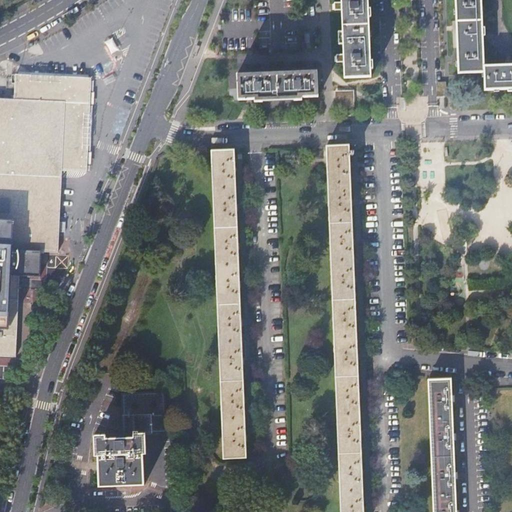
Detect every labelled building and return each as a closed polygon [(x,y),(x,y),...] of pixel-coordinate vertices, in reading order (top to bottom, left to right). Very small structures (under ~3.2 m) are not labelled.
[(341,0),(342,2),(342,11),(342,12),(344,54),(344,62),(344,63),(345,78),(371,77),(371,71),(373,71),(372,61),(370,61),(369,17),(371,17),(370,10),(368,10),(368,0),(341,0)] [(455,0),(456,21),(457,37),(458,73),(484,72),(485,90),(508,89),(508,91),(511,91),(511,63),(509,64),(485,65),(484,37),(486,37),(486,26),(483,27),(482,0),(455,0)] [(318,97),(317,72),(238,75),(239,100),(253,100),(255,99),(255,102),(263,102),(262,99),(268,99),(288,98),(295,98),(295,101),(302,100),(302,98),(318,97)] [(15,109),(10,108),(0,108),(0,222),(16,223),(15,251),(41,251),(57,252),(59,220),(61,171),(85,171),(89,79),(32,77),(16,76),(15,109)] [(0,99),(0,108),(10,108),(15,109),(16,76),(12,76),(10,100),(0,99)] [(349,146),(327,147),(341,511),(363,511),(364,509),(362,463),(360,417),(359,376),(357,333),(355,295),(353,251),(352,209),(350,168),(350,154),(354,154),(354,151),(350,152),(349,146)] [(235,151),(213,151),(225,460),(248,459),(247,448),(246,408),(244,372),(243,334),(241,298),(239,262),(238,227),(236,193),(235,163),(235,151)] [(0,222),(0,300),(17,301),(18,282),(18,277),(40,277),(41,251),(15,251),(16,223),(0,222)] [(135,276),(139,268),(127,264),(124,271),(135,276)] [(0,355),(14,356),(16,325),(17,301),(0,300),(0,355)] [(452,398),(452,380),(429,381),(434,511),(456,511),(455,475),(454,436),(452,398)] [(123,394),(123,416),(134,416),(134,420),(129,420),(130,435),(130,438),(118,439),(117,435),(95,436),(96,457),(100,457),(101,488),(145,486),(144,456),(147,455),(146,434),(168,433),(166,392),(123,394)] [(124,435),(117,435),(118,439),(130,438),(130,435),(129,420),(134,420),(134,416),(123,416),(124,435)]
